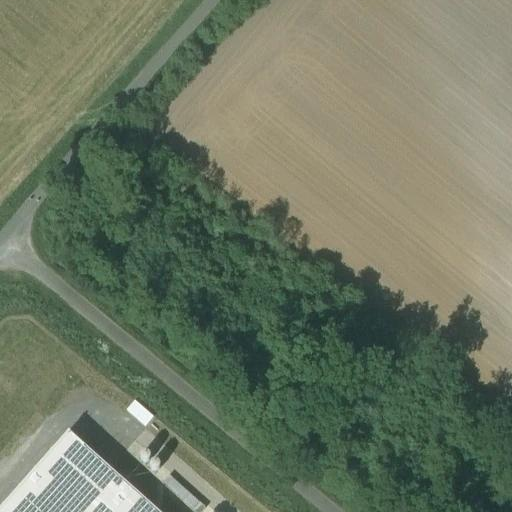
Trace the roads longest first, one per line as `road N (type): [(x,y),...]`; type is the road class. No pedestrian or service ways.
road 1 (unclassified): [(2,248),(328,511)]
road 2 (unclassified): [(2,248),(223,0)]
